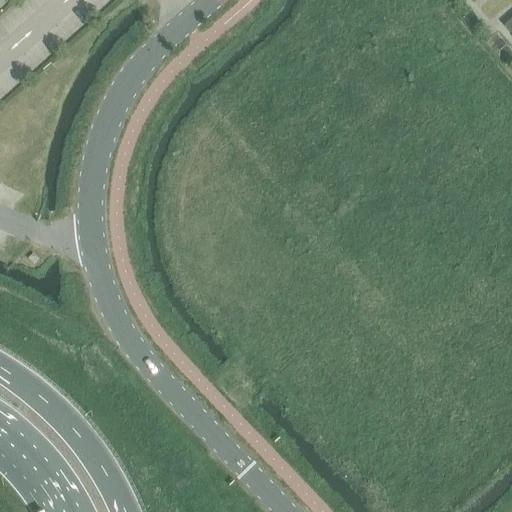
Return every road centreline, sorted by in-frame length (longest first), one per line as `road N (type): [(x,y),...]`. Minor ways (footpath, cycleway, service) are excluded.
road 1 (unclassified): [(284,511),(141,356),(97,268),(91,185),(107,120),(146,57),(210,0)]
road 2 (primary): [(124,511),(62,415),(0,369)]
